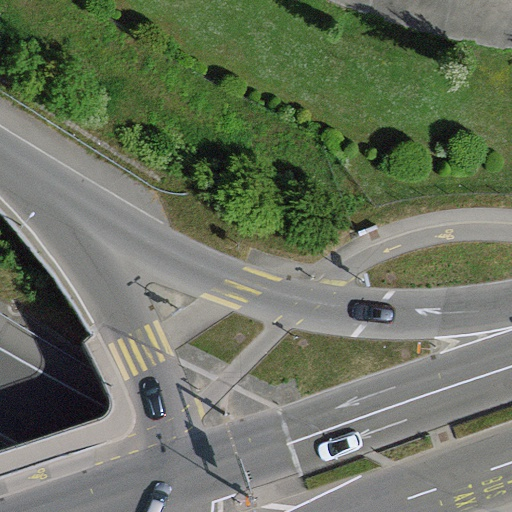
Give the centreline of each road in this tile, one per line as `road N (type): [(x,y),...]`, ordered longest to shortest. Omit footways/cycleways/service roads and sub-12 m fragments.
road 1 (motorway): [(511,305),(375,313),(247,288),(126,235),(0,151)]
road 2 (motorway): [(170,479),(172,429),(142,351),(45,208),(0,167)]
road 3 (secondary): [(511,368),(170,479)]
road 4 (motorway): [(215,511),(0,390)]
road 5 (secondary): [(345,511),(511,456)]
